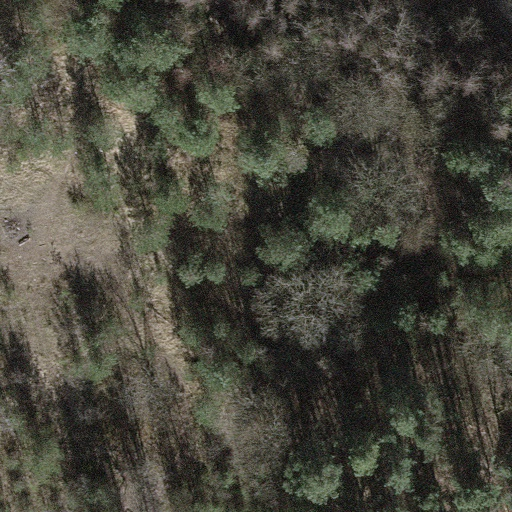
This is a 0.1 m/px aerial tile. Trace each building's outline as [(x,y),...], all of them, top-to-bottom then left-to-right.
[(214,11),(204,7),(200,18),(209,22),(214,11)] [(303,114),(293,109),(289,117),(299,122),(303,114)] [(473,170),(461,163),(456,173),(468,179),(473,170)] [(353,179),(344,173),(338,182),(347,187),(353,179)] [(511,363),(496,388),(511,398),(511,363)]
